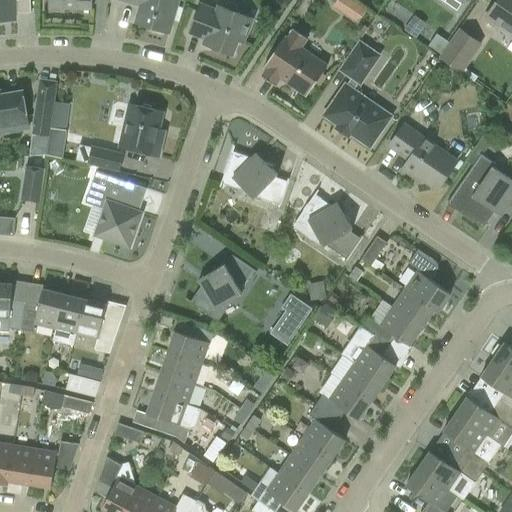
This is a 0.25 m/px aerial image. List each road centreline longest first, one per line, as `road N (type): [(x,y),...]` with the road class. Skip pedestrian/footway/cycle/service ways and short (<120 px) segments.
road 1 (unclassified): [(505,283),(256,111),(217,94)]
road 2 (residential): [(344,511),(505,283)]
road 3 (residential): [(66,511),(149,288)]
road 4 (unclassified): [(217,94),(131,62),(79,55),(0,61)]
road 5 (residential): [(149,288),(217,94)]
road 6 (residential): [(149,288),(72,259),(0,249)]
